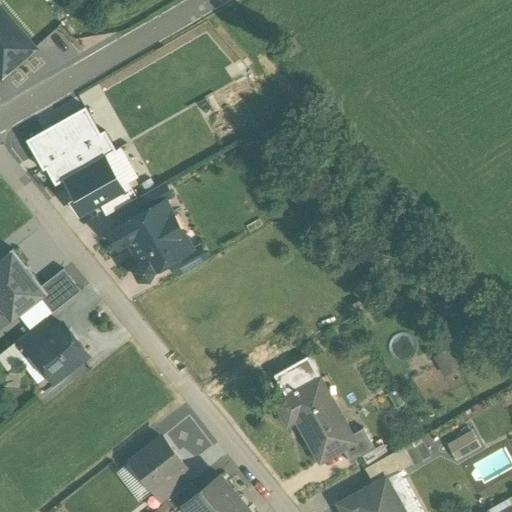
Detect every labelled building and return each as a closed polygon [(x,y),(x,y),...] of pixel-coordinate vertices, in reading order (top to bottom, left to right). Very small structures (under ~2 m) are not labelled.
[(0,78),(0,79),(33,52),(0,12),(0,78)] [(55,186),(115,153),(103,133),(99,135),(85,109),(26,143),(43,173),(46,171),(55,186)] [(123,189),(105,158),(62,183),(73,202),(69,204),(78,220),(100,208),(125,194),(123,189)] [(163,185),(135,201),(143,215),(164,203),(165,204),(172,200),(163,185)] [(105,218),(135,201),(127,186),(123,189),(125,194),(100,208),(105,218)] [(143,215),(108,234),(117,250),(128,244),(139,264),(134,273),(139,282),(149,282),(154,273),(171,264),(192,252),(191,251),(184,237),(182,235),(175,239),(167,224),(174,220),(173,218),(165,204),(164,203),(143,215)] [(187,235),(176,216),(173,218),(174,220),(167,224),(175,239),(182,235),(184,237),(187,235)] [(192,252),(171,264),(179,278),(207,262),(198,247),(191,251),(192,252)] [(41,289),(13,252),(0,262),(0,310),(12,325),(41,302),(48,297),(41,289)] [(52,316),(80,294),(63,272),(41,289),(48,297),(41,302),(52,316)] [(44,322),(15,344),(26,358),(32,354),(31,353),(54,335),(53,334),(44,322)] [(86,357),(63,327),(53,334),(54,335),(31,353),(32,354),(47,373),(47,378),(51,383),(57,384),(62,380),(63,375),(86,357)] [(353,438),(320,382),(277,407),(289,428),(298,422),(322,464),(344,451),(356,444),(353,438)] [(432,451),(442,467),(479,447),(470,430),(432,451)] [(356,444),(344,451),(351,465),(375,451),(364,432),(353,438),(356,444)] [(184,469),(161,439),(131,462),(154,492),(180,472),(184,469)] [(478,449),(460,460),(468,474),(487,463),(478,449)] [(393,454),(364,470),(374,487),(386,480),(387,482),(403,472),(393,454)] [(189,485),(180,472),(154,492),(163,505),(168,502),(189,485)] [(197,494),(184,505),(185,506),(189,511),(220,511),(238,498),(219,476),(197,494)] [(397,511),(382,485),(387,482),(386,480),(374,487),(339,507),(342,511),(397,511)] [(189,485),(168,502),(175,511),(177,511),(185,506),(184,505),(197,494),(189,485)] [(249,511),(238,498),(220,511),(249,511)] [(511,511),(506,502),(487,511),(511,511)]
